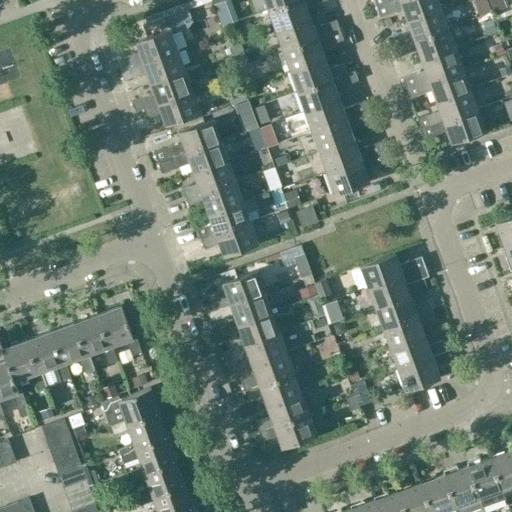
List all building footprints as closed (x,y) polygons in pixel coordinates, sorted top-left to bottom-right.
[(265,0),(269,9),(293,0),(265,0)] [(276,29),(309,17),(305,6),(323,0),(293,0),(269,9),(276,29)] [(439,6),(437,0),(393,0),(376,6),(379,17),(402,8),(406,18),(439,6)] [(469,0),(473,10),(483,6),(480,0),(469,0)] [(118,60),(121,70),(178,49),(171,30),(174,31),(179,31),(186,28),(189,25),(192,21),(188,8),(182,10),(180,4),(145,17),(147,22),(143,24),(147,37),(137,41),(141,51),(118,60)] [(387,37),(390,47),(447,27),(439,6),(406,18),(410,29),(387,37)] [(313,27),(309,17),(276,29),(283,49),(340,29),(336,19),(313,27)] [(418,49),(421,59),(454,47),(447,27),(390,47),(394,57),(418,49)] [(283,49),(291,69),(324,57),(320,47),(343,39),(340,29),(283,49)] [(454,47),(421,59),(425,69),(402,78),(405,88),(462,67),(454,47)] [(178,49),(121,70),(125,80),(148,72),(151,82),(186,69),(183,64),(190,61),(185,49),(179,51),(178,49)] [(324,57),(291,69),(298,90),(347,72),(343,62),(328,68),(324,57)] [(254,79),(251,67),(242,70),(245,81),(254,79)] [(469,88),(462,67),(405,88),(409,98),(432,89),(436,100),(469,88)] [(136,110),(144,107),(193,89),(186,69),(151,82),(155,92),(133,100),(136,110)] [(354,69),(347,72),(298,90),(305,110),(339,98),(335,88),(358,79),(354,69)] [(469,88),(436,100),(439,110),(416,118),(419,129),(476,108),(469,88)] [(200,110),(193,89),(144,107),(147,117),(162,112),(166,122),(200,110)] [(313,130),(368,110),(364,100),(342,108),(339,98),(305,110),(313,130)] [(484,129),(476,108),(419,129),(423,139),(447,131),(450,142),(484,129)] [(372,120),(368,110),(313,130),(320,151),(353,139),(350,128),(372,120)] [(266,114),(255,118),(257,125),(269,121),(266,114)] [(254,116),(240,121),(244,131),(247,130),(258,126),(257,125),(255,118),(254,116)] [(159,161),(221,139),(213,118),(180,130),(184,141),(155,151),(159,161)] [(225,144),(238,139),(234,126),(221,131),(225,144)] [(258,126),(247,130),(249,135),(260,132),(259,129),(258,126)] [(191,161),(195,172),(228,160),(221,139),(159,161),(163,172),(191,161)] [(328,171),(382,151),(379,141),(357,149),(353,139),(320,151),(328,171)] [(386,160),(382,151),(328,171),(335,192),(368,180),(364,168),(386,160)] [(277,165),(289,161),(286,153),(274,157),(277,165)] [(236,180),(228,160),(195,172),(199,182),(183,188),(186,198),(236,180)] [(210,213),(243,200),(254,196),(251,188),(245,190),(244,193),(241,194),(237,183),(243,181),(242,178),(236,180),(186,198),(190,208),(206,202),(210,213)] [(289,207),(301,203),(296,188),(283,193),(289,207)] [(197,228),(201,239),(251,221),(243,200),(210,213),(213,223),(197,228)] [(302,225),(318,219),(313,205),(297,211),(302,225)] [(286,210),(276,213),(279,223),(289,219),(286,210)] [(511,215),(495,222),(503,246),(511,243),(511,215)] [(258,241),(251,221),(201,239),(205,249),(220,243),(224,253),(258,241)] [(511,243),(503,246),(511,269),(511,243)] [(369,285),(426,264),(422,254),(399,263),(395,251),(361,264),(369,285)] [(312,273),(304,253),(293,257),(300,277),(311,273),(312,273)] [(369,285),(376,305),(410,293),(406,283),(429,274),(426,264),(369,285)] [(213,298),(216,308),(265,290),(257,269),(224,281),(228,292),(213,298)] [(315,283),(320,298),(331,293),(326,279),(315,283)] [(314,283),(298,289),(302,298),(317,293),(314,283)] [(265,290),(216,308),(208,310),(212,320),(235,312),(239,322),(272,310),(265,290)] [(316,293),(307,296),(309,302),(318,299),(316,293)] [(410,293),(376,305),(384,325),(432,308),(429,298),(414,304),(410,293)] [(121,303),(96,312),(107,344),(112,343),(126,338),(131,354),(140,351),(134,334),(132,335),(121,303)] [(437,319),(432,308),(384,325),(391,346),(425,333),(421,324),(437,319)] [(227,338),(231,348),(279,331),(272,310),(239,322),(243,332),(227,338)] [(107,344),(96,312),(72,321),(84,353),(88,351),(102,346),(108,362),(117,359),(112,343),(107,344)] [(313,319),(316,327),(325,323),(322,316),(313,319)] [(94,367),(88,351),(84,353),(72,321),(48,329),(60,361),(65,360),(79,355),(84,371),(94,367)] [(70,376),(65,360),(60,361),(48,329),(24,338),(35,370),(40,368),(46,385),(70,376)] [(279,331),(231,348),(223,351),(227,361),(250,353),(253,363),(287,351),(279,331)] [(312,347),(331,341),(328,332),(309,338),(312,347)] [(425,333),(391,346),(398,366),(447,348),(444,340),(429,345),(425,333)] [(35,370),(24,338),(1,346),(6,358),(6,357),(14,378),(31,372),(37,388),(46,385),(40,368),(35,370)] [(451,359),(447,348),(398,366),(406,387),(439,375),(436,365),(451,359)] [(287,351),(253,363),(257,374),(242,380),(245,389),(294,371),(287,351)] [(356,353),(356,363),(378,364),(379,354),(356,353)] [(6,358),(0,359),(0,395),(11,392),(17,408),(27,404),(21,387),(17,388),(14,378),(6,357),(6,358)] [(265,394),(268,404),(302,391),(294,371),(245,389),(249,400),(265,394)] [(355,394),(359,404),(371,400),(364,380),(351,385),(355,394)] [(113,382),(102,386),(106,397),(117,393),(113,382)] [(120,404),(125,418),(127,423),(159,411),(150,386),(119,397),(118,394),(101,400),(105,410),(120,404)] [(260,430),(309,412),(302,391),(268,404),(272,414),(256,420),(260,430)] [(98,402),(95,393),(84,397),(87,406),(98,402)] [(355,394),(345,398),(349,410),(359,407),(359,404),(355,394)] [(27,404),(17,408),(20,415),(30,411),(27,404)] [(49,405),(40,408),(43,416),(52,413),(49,405)] [(135,447),(168,435),(159,411),(127,423),(125,418),(110,424),(114,434),(129,428),(134,442),(135,447)] [(317,433),(309,412),(260,430),(264,440),(279,434),(283,445),(317,433)] [(41,424),(46,437),(68,429),(63,416),(41,424)] [(46,437),(50,450),(72,442),(68,429),(46,437)] [(139,456),(142,465),(144,470),(176,458),(168,435),(135,447),(134,442),(118,447),(123,461),(139,456)] [(7,437),(0,439),(0,452),(5,465),(16,461),(7,437)] [(50,450),(54,461),(77,453),(72,442),(50,450)] [(511,448),(491,456),(503,488),(511,484),(511,448)] [(77,453),(54,461),(59,473),(81,465),(77,453)] [(505,495),(503,488),(491,456),(480,460),(479,456),(466,461),(468,464),(479,496),(482,504),(505,495)] [(152,494),(185,482),(176,458),(144,470),(142,465),(127,471),(130,480),(146,475),(151,489),(152,494)] [(443,469),(444,473),(456,505),(479,496),(468,464),(457,468),(455,465),(443,469)] [(85,477),(81,465),(59,473),(63,485),(85,477)] [(444,473),(421,481),(432,511),(435,511),(456,505),(444,473)] [(89,489),(85,477),(63,485),(67,497),(89,489)] [(432,511),(421,481),(398,490),(405,511),(432,511)] [(176,511),(194,506),(185,482),(152,494),(151,489),(135,495),(139,505),(154,499),(158,511),(176,511)] [(67,497),(72,509),(94,501),(89,489),(67,497)] [(405,511),(398,490),(374,498),(379,511),(405,511)] [(33,511),(28,497),(17,501),(20,511),(33,511)] [(379,511),(374,498),(351,507),(352,511),(379,511)] [(20,511),(17,501),(6,505),(8,511),(20,511)] [(97,511),(94,501),(72,509),(72,511),(97,511)]
